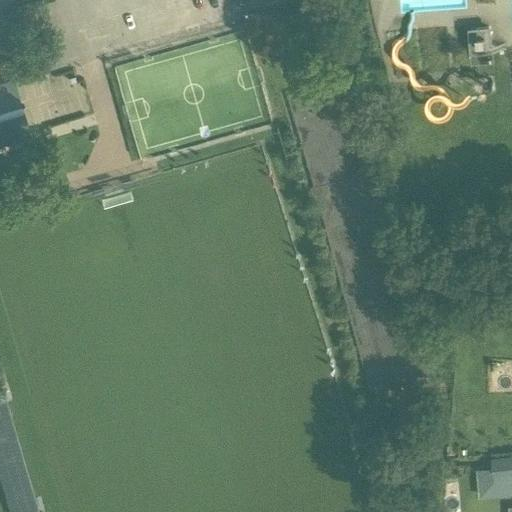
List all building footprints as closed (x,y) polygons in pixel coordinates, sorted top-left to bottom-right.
[(471,63),(494,62),(491,25),(468,27),(471,63)] [(436,389),(348,79),(286,96),(311,187),(308,188),(316,218),(321,217),(374,406),(436,389)] [(0,143),(28,135),(11,81),(0,84),(0,143)] [(444,120),(410,126),(416,168),(451,162),(444,120)] [(511,378),(489,380),(491,405),(511,403),(511,378)] [(511,452),(511,453),(511,456),(490,458),(491,463),(469,465),(470,475),(492,473),(492,477),(511,475),(511,452)]
